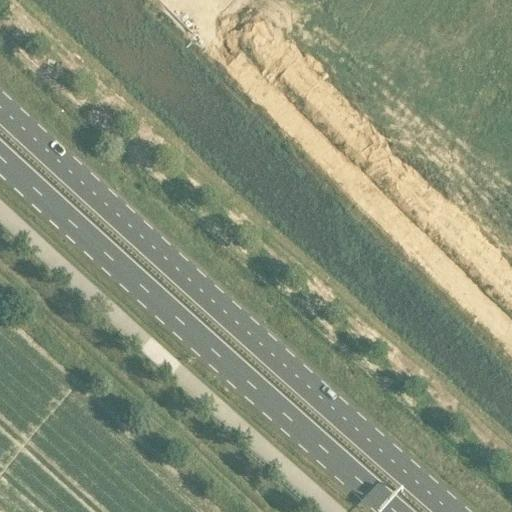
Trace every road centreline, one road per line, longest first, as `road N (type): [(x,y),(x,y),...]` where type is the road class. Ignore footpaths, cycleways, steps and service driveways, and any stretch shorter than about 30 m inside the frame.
road 1 (primary): [(445,511),(0,110)]
road 2 (primary): [(0,163),(389,511)]
road 3 (unclassified): [(323,511),(0,215)]
